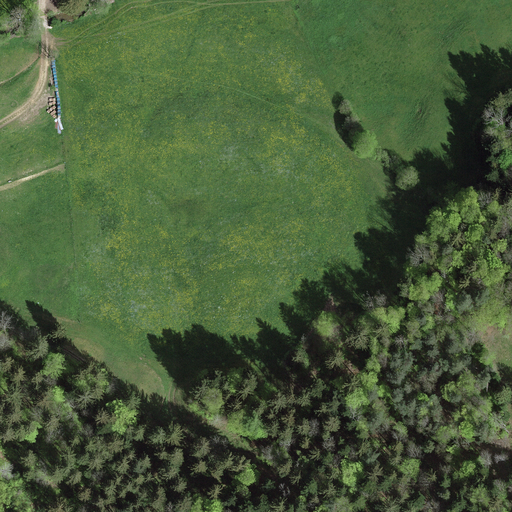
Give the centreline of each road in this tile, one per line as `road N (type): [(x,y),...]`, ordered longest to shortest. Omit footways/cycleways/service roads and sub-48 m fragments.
road 1 (track): [(0,318),(64,352),(170,428),(234,452),(306,454),(346,437),(399,439),(427,473),(426,511)]
road 2 (track): [(164,0),(131,4),(76,38),(46,40)]
